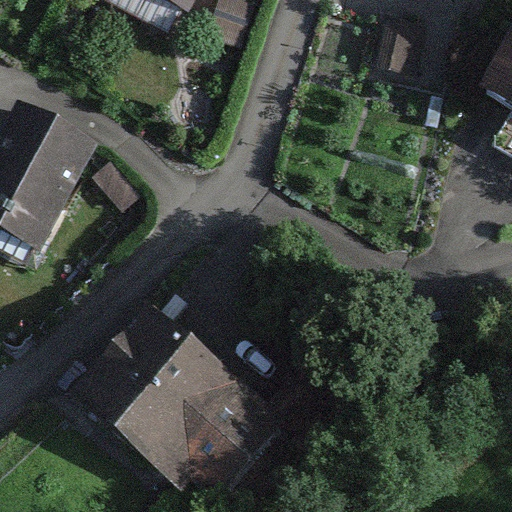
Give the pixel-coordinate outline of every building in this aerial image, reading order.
[(160,0),(191,16),(199,0),(160,0)] [(252,40),(256,0),(221,0),(217,36),(252,40)] [(416,83),(425,30),(387,23),(378,77),(416,83)] [(511,43),(484,98),(511,112),(511,43)] [(0,239),(41,260),(96,150),(17,111),(0,145),(0,239)] [(215,510),(281,436),(257,415),(260,411),(153,312),(72,399),(179,498),(190,487),(215,510)]
